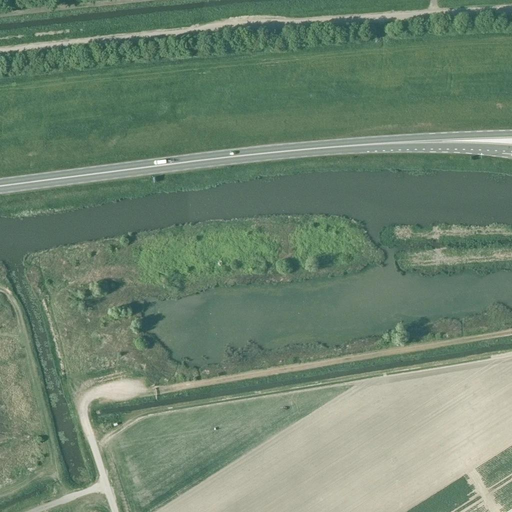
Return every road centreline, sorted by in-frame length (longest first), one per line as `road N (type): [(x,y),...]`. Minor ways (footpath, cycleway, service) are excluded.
road 1 (unclassified): [(0,54),(246,26),(511,9)]
road 2 (primary): [(0,186),(416,142)]
road 3 (track): [(139,386),(149,392),(511,332)]
road 4 (track): [(0,290),(16,310),(51,476),(0,494)]
road 5 (track): [(0,14),(140,0)]
